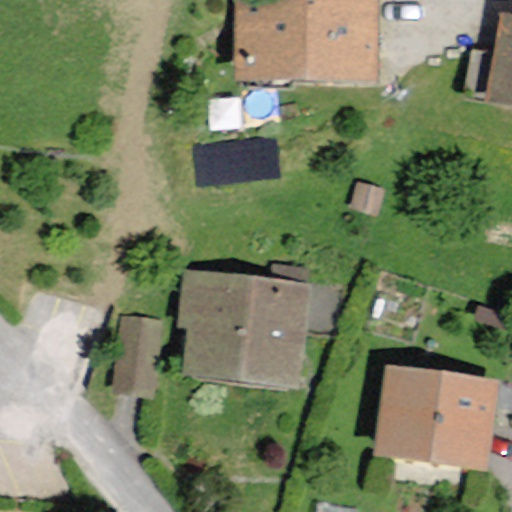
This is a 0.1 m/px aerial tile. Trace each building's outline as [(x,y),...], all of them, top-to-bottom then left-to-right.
[(373,12),(252,0),(227,0),(221,69),(366,84),(373,12)] [(511,13),(490,8),(468,94),(511,105),(511,13)] [(306,279),(209,273),(203,388),(300,394),(306,279)] [(117,390),(162,391),(164,314),(120,312),(117,390)] [(490,382),(376,365),(361,466),(475,483),(490,382)]
